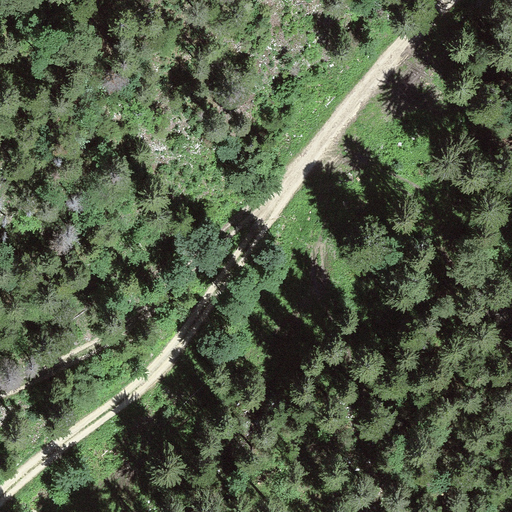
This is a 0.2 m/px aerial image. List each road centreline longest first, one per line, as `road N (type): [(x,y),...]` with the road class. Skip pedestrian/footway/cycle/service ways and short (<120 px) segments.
road 1 (track): [(0,500),(151,376),(294,177),(397,49),(448,0)]
road 2 (track): [(0,393),(152,308),(294,177)]
